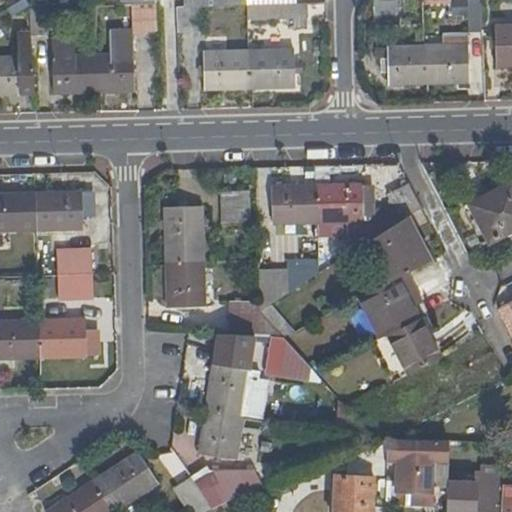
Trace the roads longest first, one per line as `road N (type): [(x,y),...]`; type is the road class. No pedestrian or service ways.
road 1 (residential): [(125,143),(133,376),(108,416)]
road 2 (tertiary): [(125,143),(344,136)]
road 3 (residential): [(395,137),(474,288)]
road 4 (residential): [(344,136),(341,0)]
road 5 (tertiary): [(0,146),(125,143)]
